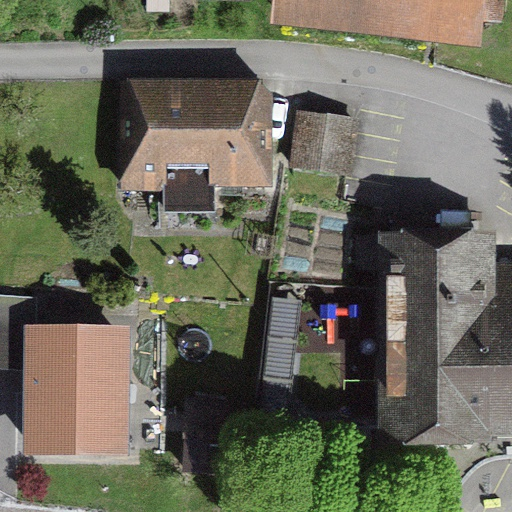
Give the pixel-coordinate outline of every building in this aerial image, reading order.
[(472,0),(282,0),(280,20),(423,36),(427,6),(471,11),(472,0)] [(167,186),(167,210),(212,209),(212,186),(261,185),(260,97),(136,97),(136,156),(124,156),(124,187),(167,186)] [(293,167),(347,174),(354,121),(300,113),(293,167)] [(511,287),(482,287),(482,236),(391,236),(392,428),(483,427),(482,413),(511,412),(511,287)] [(121,336),(33,335),(32,448),(119,449),(121,336)] [(243,403),(190,401),(188,437),(241,440),(243,403)]
